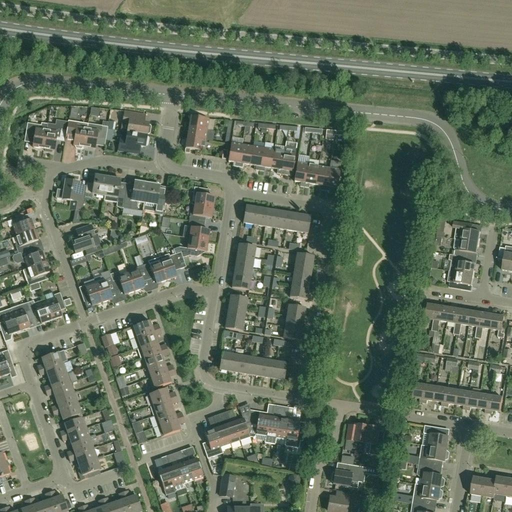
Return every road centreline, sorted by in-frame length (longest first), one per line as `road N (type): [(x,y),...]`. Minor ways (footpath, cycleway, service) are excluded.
road 1 (unclassified): [(511,61),(0,6)]
road 2 (primary): [(511,82),(0,29)]
road 3 (tertiary): [(174,96),(433,123),(473,200),(511,210)]
road 4 (residential): [(30,385),(21,357),(27,343),(187,288),(214,293)]
road 5 (residential): [(329,214),(299,398)]
road 6 (tertiary): [(0,107),(7,94),(35,83),(174,96)]
road 7 (residential): [(77,303),(44,205),(56,171)]
road 8 (residential): [(470,427),(340,405)]
